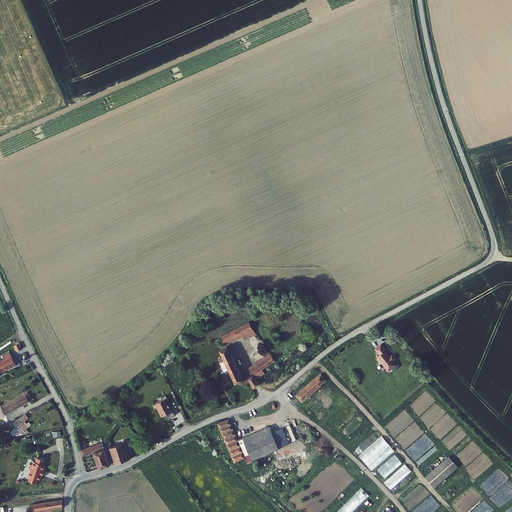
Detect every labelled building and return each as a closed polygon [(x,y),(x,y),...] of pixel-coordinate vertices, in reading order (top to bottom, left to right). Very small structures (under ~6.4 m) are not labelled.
[(227,305),(218,310),(221,314),(226,311),(228,314),(231,312),(227,305)] [(255,316),(218,337),(229,356),(227,357),(228,359),(218,364),(221,370),(225,368),(228,373),(230,372),(232,374),(234,373),(240,384),(250,378),(253,383),(258,380),(253,370),(250,372),(232,341),(250,330),(253,334),(262,329),(255,316)] [(11,342),(16,350),(21,347),(18,342),(17,343),(15,340),(11,342)] [(381,346),(375,350),(380,356),(377,358),(388,372),(394,367),(391,363),(392,362),(389,358),(388,359),(384,353),(385,352),(381,346)] [(279,348),(256,362),(259,367),(263,374),(272,369),(270,364),(283,356),(279,348)] [(6,361),(0,363),(0,377),(3,376),(2,374),(17,366),(11,353),(4,356),(6,361)] [(259,367),(253,370),(258,380),(260,383),(266,380),(263,374),(259,367)] [(321,375),(295,396),(301,402),(326,381),(321,375)] [(34,389),(25,393),(29,400),(38,396),(34,389)] [(0,414),(9,409),(10,411),(29,400),(25,393),(0,406),(0,414)] [(154,402),(161,417),(166,414),(167,418),(175,414),(166,396),(154,402)] [(27,416),(24,420),(26,421),(29,418),(31,419),(35,413),(30,409),(26,415),(27,416)] [(229,419),(217,424),(231,457),(242,453),(246,463),(289,445),(282,429),(271,433),(268,426),(237,439),(229,419)] [(103,443),(79,450),(81,458),(93,455),(98,470),(110,466),(103,443)] [(123,444),(109,449),(114,465),(127,461),(129,460),(123,444)] [(39,473),(37,477),(45,480),(46,476),(49,477),(50,472),(50,470),(51,467),(52,467),(54,462),(52,461),(53,457),(46,454),(44,458),(42,457),(41,461),(40,460),(39,461),(38,464),(38,465),(39,466),(38,471),(39,473)] [(425,477),(434,488),(458,467),(449,456),(425,477)] [(5,511),(36,511),(62,506),(62,500),(5,511)]
